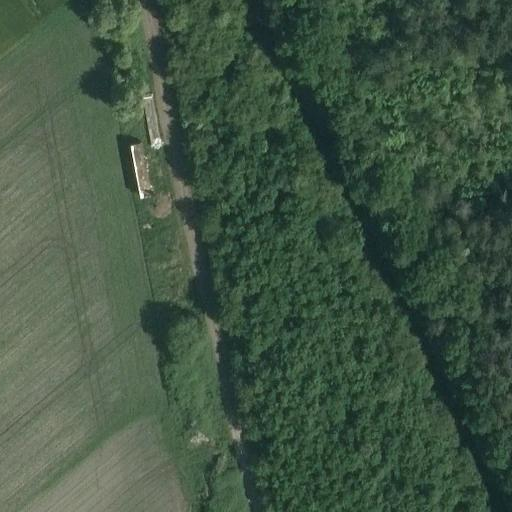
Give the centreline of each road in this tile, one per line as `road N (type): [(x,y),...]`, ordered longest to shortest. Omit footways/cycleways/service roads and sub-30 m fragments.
road 1 (track): [(510,511),(262,0)]
road 2 (unclassified): [(249,511),(140,0)]
